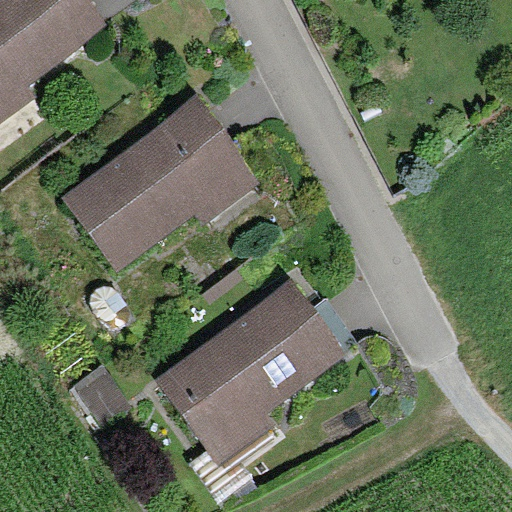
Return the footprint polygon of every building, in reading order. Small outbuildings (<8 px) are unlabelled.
[(82,0),(0,0),(0,132),(40,103),(29,89),(106,32),(82,0)] [(198,103),(60,204),(117,280),(197,221),(205,231),(261,189),(198,103)] [(291,287),(156,387),(219,472),(282,426),(274,415),(347,361),(291,287)] [(93,298),(92,310),(105,330),(118,333),(129,326),(130,312),(117,292),(103,290),(93,298)] [(131,410),(104,370),(74,390),(102,431),(131,410)]
